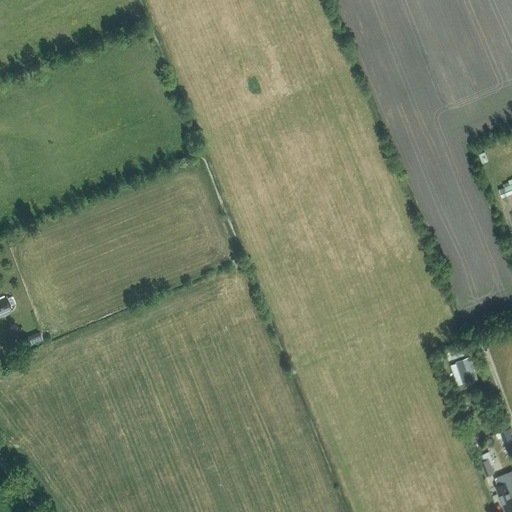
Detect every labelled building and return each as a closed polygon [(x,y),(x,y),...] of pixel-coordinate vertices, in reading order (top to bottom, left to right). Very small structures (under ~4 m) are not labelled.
[(502,198),(511,193),(511,178),(508,180),(509,181),(503,184),(504,186),(498,189),(502,198)] [(7,296),(0,298),(0,312),(12,307),(7,296)] [(41,332),(29,336),(31,343),(43,339),(41,332)] [(451,358),(457,356),(455,349),(449,351),(451,358)] [(462,384),(477,379),(469,356),(454,360),(462,384)] [(485,475),(489,487),(496,485),(505,510),(511,507),(511,485),(510,480),(503,482),(501,476),(496,478),(492,465),(494,464),(488,451),(482,453),(477,455),(485,475)]
